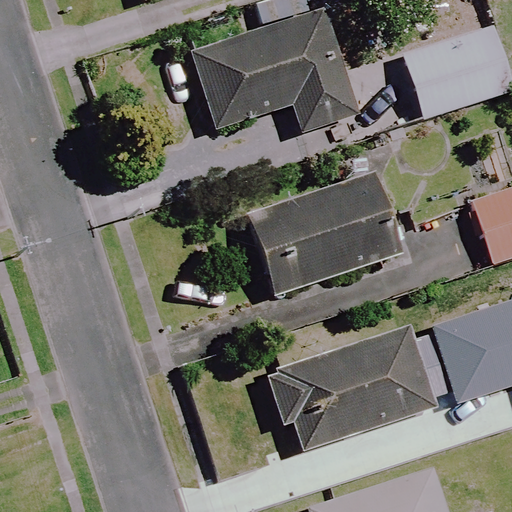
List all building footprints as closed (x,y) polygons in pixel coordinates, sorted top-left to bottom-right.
[(350,124),(318,19),(183,60),(207,139),(284,115),(292,141),(350,124)] [(506,98),(486,33),(394,61),(415,126),(506,98)] [(385,264),(358,185),(240,226),(268,305),(385,264)] [(511,262),(511,193),(465,208),(486,271),(511,262)] [(424,415),(397,337),(262,383),(289,462),(424,415)] [(511,430),(511,366),(484,375),(502,434),(511,430)] [(439,511),(427,475),(312,511),(439,511)]
